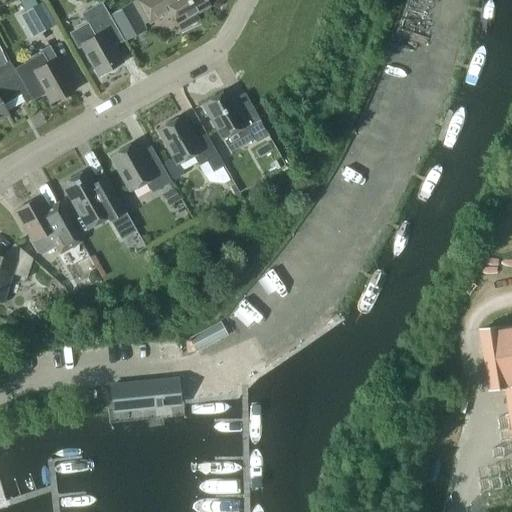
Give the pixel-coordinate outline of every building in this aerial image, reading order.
[(137,0),(149,20),(168,9),(180,29),(197,19),(194,13),(208,5),(204,0),(137,0)] [(25,13),(37,33),(55,23),(43,2),(25,13)] [(98,74),(121,61),(106,35),(116,30),(122,39),(121,40),(122,40),(100,2),(80,13),(86,24),(70,33),(77,46),(81,44),(98,74)] [(144,29),(129,3),(110,14),(124,40),(144,29)] [(45,91),(50,102),(73,89),(48,45),(39,51),(41,54),(16,68),(32,98),(45,91)] [(0,116),(6,113),(0,102),(0,99),(18,89),(23,101),(29,98),(24,86),(11,63),(0,69),(0,116)] [(237,129),(245,143),(266,131),(252,107),(239,114),(226,90),(202,103),(222,138),(237,129)] [(181,115),(157,129),(177,163),(191,155),(192,154),(198,165),(206,160),(212,171),(205,175),(208,182),(224,182),(229,179),(221,166),(223,165),(205,134),(194,139),(191,134),(181,115)] [(158,160),(147,166),(133,142),(110,155),(130,190),(145,181),(151,192),(170,181),(165,173),(161,166),(158,160)] [(165,173),(174,167),(170,160),(161,166),(165,173)] [(85,169),(61,183),(79,216),(75,218),(82,231),(86,228),(108,216),(110,215),(121,236),(135,229),(111,187),(105,177),(93,184),(85,169)] [(250,182),(247,177),(241,175),(235,179),(241,188),(250,182)] [(168,206),(179,199),(173,188),(162,195),(168,206)] [(38,196),(14,209),(31,240),(29,241),(36,252),(41,254),(55,246),(59,253),(67,248),(80,241),(79,240),(68,219),(66,217),(58,202),(46,209),(38,196)] [(6,251),(4,258),(0,256),(0,300),(1,301),(10,273),(25,278),(32,258),(14,243),(6,251)] [(90,284),(100,279),(94,269),(89,272),(87,278),(90,284)] [(226,335),(220,322),(190,338),(197,351),(226,335)] [(511,327),(503,328),(503,326),(481,329),(491,390),(511,387),(511,419),(511,327)] [(443,353),(455,351),(453,339),(441,341),(443,353)] [(175,379),(111,385),(113,411),(177,404),(175,379)]
